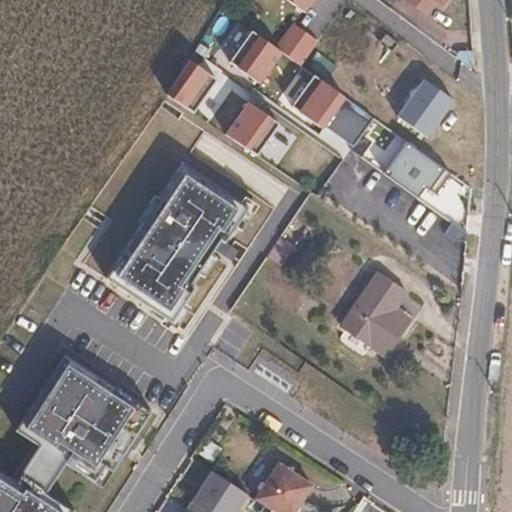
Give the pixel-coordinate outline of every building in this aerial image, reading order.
[(273,0),(299,19),(312,0),(273,0)] [(387,0),(403,11),(410,0),(411,0),(429,13),(437,2),(445,8),(451,0),(387,0)] [(276,58),(247,36),(226,65),(254,87),(276,58)] [(451,101),(417,77),(388,117),(422,141),(451,101)] [(339,102),(313,83),(291,114),(318,132),(339,102)] [(269,128),(238,107),(218,136),(249,157),(269,128)] [(244,203),(178,161),(103,279),(168,321),(210,256),(244,203)] [(404,292),(378,275),(343,326),(379,351),(391,334),(398,339),(410,320),(393,308),(404,292)] [(398,339),(391,334),(379,351),(386,356),(398,339)] [(0,511),(72,511),(43,494),(63,462),(92,480),(102,466),(109,471),(127,443),(147,411),(57,356),(13,423),(3,437),(0,441),(0,511)] [(291,511),(307,488),(273,466),(250,502),(265,511),(291,511)] [(236,511),(247,496),(209,472),(200,485),(188,503),(201,511),(236,511)]
